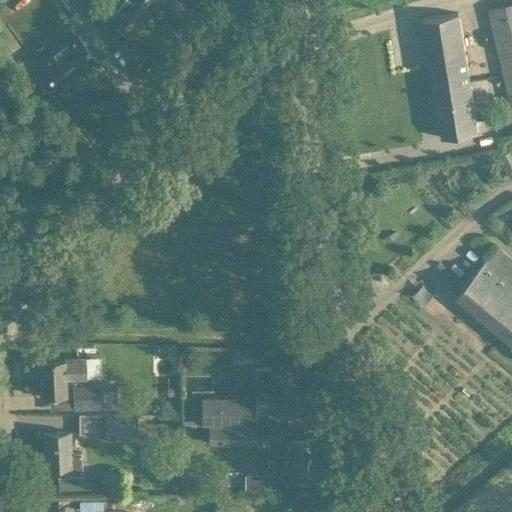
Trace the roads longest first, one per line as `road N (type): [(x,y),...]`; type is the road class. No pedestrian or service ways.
road 1 (tertiary): [(392,511),(315,250),(297,0)]
road 2 (residential): [(6,324),(11,300),(233,0)]
road 3 (track): [(329,317),(9,310)]
road 4 (unknown): [(107,170),(0,22)]
road 5 (unknown): [(300,42),(423,0)]
